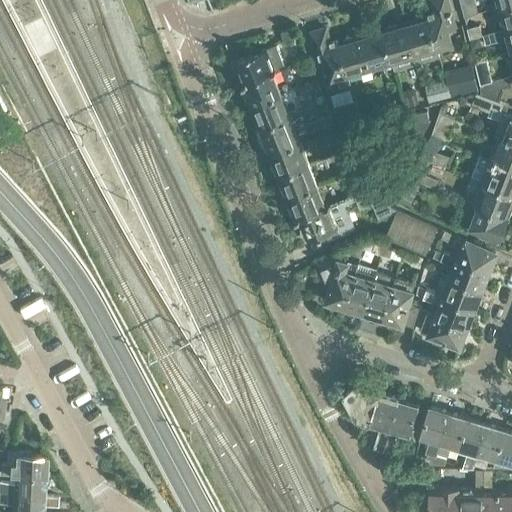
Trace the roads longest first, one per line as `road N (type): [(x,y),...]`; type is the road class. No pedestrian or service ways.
road 1 (residential): [(307,366),(193,77),(199,32)]
road 2 (residential): [(482,376),(408,353),(345,353),(307,366)]
road 3 (residential): [(388,511),(307,366)]
road 4 (residential): [(113,511),(38,374)]
road 5 (secondary): [(0,54),(112,0)]
road 6 (residential): [(199,32),(318,0)]
